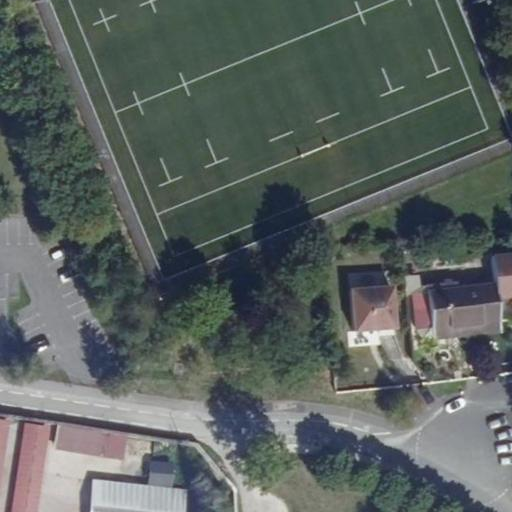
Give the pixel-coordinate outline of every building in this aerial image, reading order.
[(427,295),(430,326),(431,329),(499,321),(496,298),(511,296),(511,258),(492,260),(495,285),(452,289),(446,290),(427,292),(427,295)] [(391,328),(389,287),(348,290),(350,331),(391,328)] [(416,328),(430,326),(427,295),(413,297),(416,328)] [(0,504),(13,421),(0,418),(0,504)] [(40,511),(53,426),(27,422),(13,511),(40,511)] [(130,434),(60,423),(56,448),(126,459),(130,434)] [(176,463),(151,460),(149,487),(173,490),(176,463)] [(149,487),(99,482),(95,511),(183,511),(186,491),(173,490),(149,487)]
